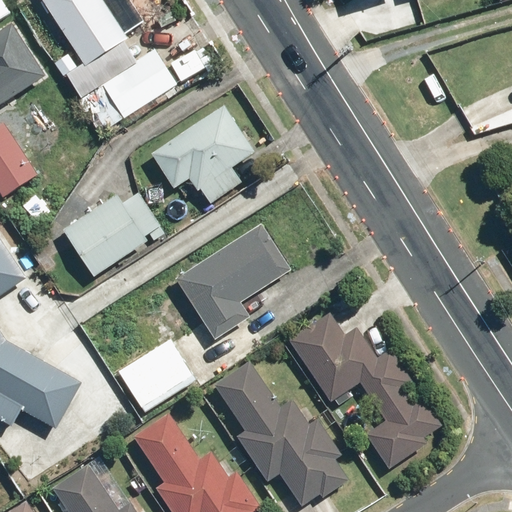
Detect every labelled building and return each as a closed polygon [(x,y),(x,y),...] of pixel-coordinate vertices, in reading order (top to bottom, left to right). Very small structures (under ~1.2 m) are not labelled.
[(53,70),(62,84),(128,42),(100,0),(35,0),(72,57),(53,70)] [(0,114),(48,80),(8,26),(0,32),(0,114)] [(175,90),(153,53),(84,94),(105,131),(175,90)] [(225,109),(149,159),(171,194),(186,185),(201,209),(241,184),(235,174),(257,160),(225,109)] [(30,141),(39,152),(33,158),(57,184),(99,146),(75,120),(52,141),(42,130),(30,141)] [(3,128),(0,129),(0,198),(3,203),(37,181),(3,128)] [(116,199),(63,230),(92,279),(146,247),(142,241),(160,230),(138,193),(119,204),(116,199)] [(260,228),(174,284),(214,344),(248,321),(239,307),(290,274),(260,228)] [(18,407),(49,426),(74,387),(0,341),(0,290),(21,278),(0,243),(0,417),(8,423),(18,407)] [(326,317),(287,345),(328,407),(358,387),(382,423),(363,436),(387,472),(424,447),(421,442),(442,428),(389,351),(372,362),(353,334),(343,341),(326,317)] [(171,344),(117,373),(144,418),(196,387),(171,344)] [(251,365),(212,387),(242,433),(233,438),(265,488),(278,480),(298,511),(299,511),(345,483),(333,464),(343,458),(318,420),(305,428),(288,403),(279,409),(251,365)] [(172,415),(133,441),(162,486),(154,491),(167,511),(263,511),(238,472),(228,479),(212,454),(201,461),(172,415)] [(118,511),(90,470),(51,491),(64,511),(134,511),(133,509),(122,511),(118,511)]
